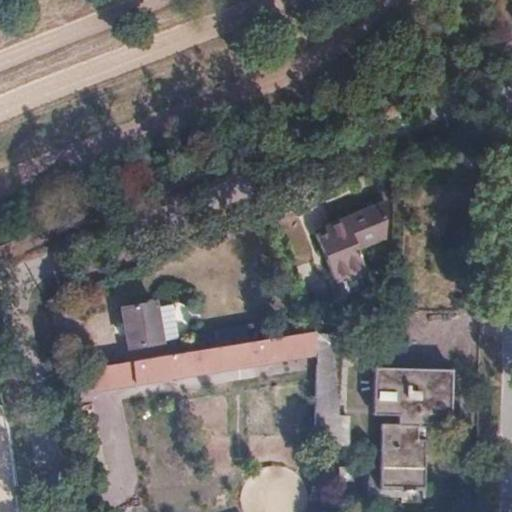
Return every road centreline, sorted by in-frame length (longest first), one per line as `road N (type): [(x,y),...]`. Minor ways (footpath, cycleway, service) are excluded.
road 1 (unknown): [(511,54),(0,258)]
road 2 (residential): [(19,281),(511,82)]
road 3 (residential): [(503,511),(511,82)]
road 4 (unclassified): [(19,281),(45,440),(47,511)]
